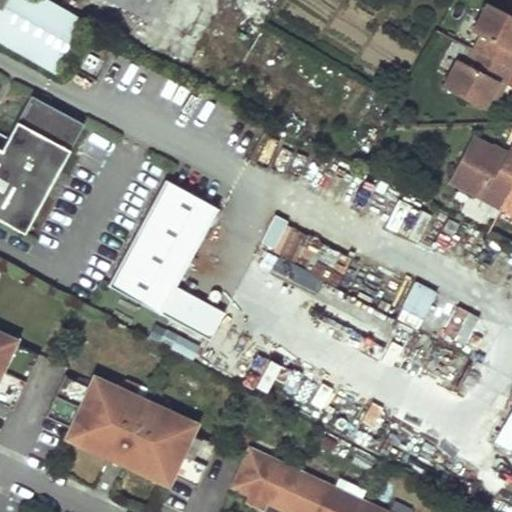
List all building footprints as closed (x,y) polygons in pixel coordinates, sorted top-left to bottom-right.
[(29,0),(0,0),(0,11),(3,7),(20,17),(29,0)] [(158,0),(105,0),(103,3),(144,26),(158,0)] [(484,97),(493,81),(499,84),(511,59),(511,52),(509,50),(511,43),(511,18),(481,2),(466,30),(475,35),(461,63),(452,58),(437,86),(479,108),(484,97)] [(499,84),(493,81),(484,97),(491,101),(499,84)] [(0,226),(25,241),(87,134),(35,104),(3,158),(0,164),(0,226)] [(511,142),(508,141),(499,159),(465,140),(443,183),(511,219),(511,142)] [(219,223),(167,192),(107,296),(206,355),(223,327),(174,299),(219,223)] [(418,210),(405,236),(440,253),(453,227),(418,210)] [(395,317),(416,327),(435,290),(414,279),(395,317)] [(455,306),(443,335),(464,343),(476,314),(455,306)] [(0,408),(13,414),(39,359),(13,347),(14,345),(0,338),(0,408)] [(200,492),(220,450),(194,438),(197,429),(95,382),(92,391),(66,379),(46,421),(72,433),(68,442),(110,462),(127,426),(141,433),(125,468),(170,489),(174,480),(200,492)] [(511,394),(489,439),(511,450),(511,394)] [(141,433),(127,426),(110,462),(125,468),(141,433)] [(379,511),(253,454),(236,490),(251,497),(272,507),(269,511),(379,511)] [(269,511),(272,507),(251,497),(247,506),(260,511),(269,511)]
